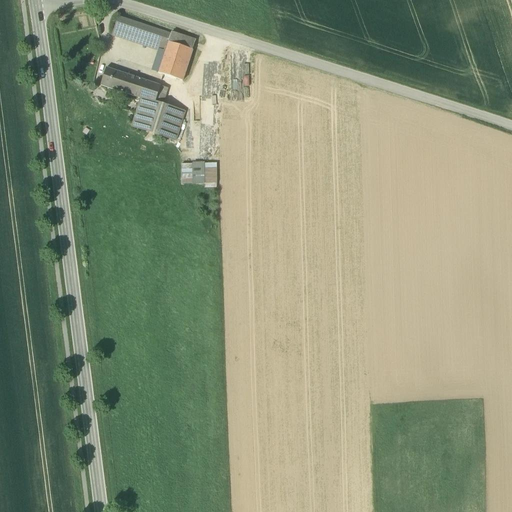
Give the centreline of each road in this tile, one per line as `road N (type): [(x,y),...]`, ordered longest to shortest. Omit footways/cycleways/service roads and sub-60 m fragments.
road 1 (secondary): [(101,511),(35,0)]
road 2 (unclassified): [(108,0),(511,127)]
